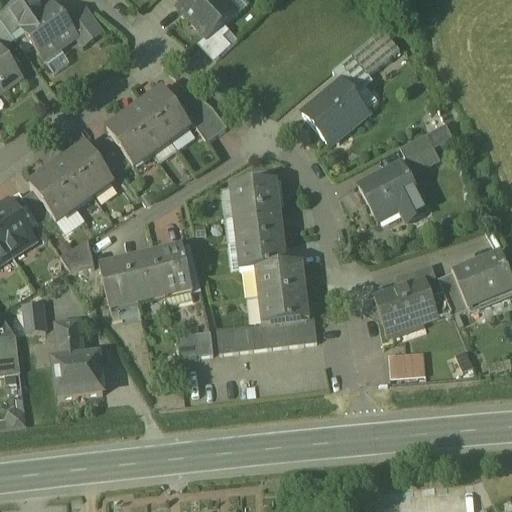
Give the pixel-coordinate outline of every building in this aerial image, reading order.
[(30,0),(27,0),(7,15),(16,27),(21,34),(44,18),(30,0)] [(223,0),(192,0),(179,12),(207,42),(222,28),(224,31),(236,20),(224,8),(227,5),(223,0)] [(247,12),(236,0),(223,0),(227,5),(224,8),(236,20),(237,22),(247,12)] [(44,18),(21,34),(25,39),(44,66),(45,66),(44,63),(54,55),(56,58),(60,55),(77,43),(78,42),(67,27),(54,10),(44,18)] [(16,27),(7,15),(0,19),(0,24),(7,34),(16,27)] [(102,39),(85,15),(67,27),(78,42),(77,43),(84,53),(102,39)] [(7,34),(0,24),(0,53),(2,57),(16,47),(15,46),(7,34)] [(16,27),(7,34),(15,46),(25,39),(21,34),(16,27)] [(383,37),(368,49),(384,69),(399,56),(383,37)] [(384,69),(368,49),(351,63),(363,77),(367,82),(384,69)] [(2,57),(0,53),(0,94),(1,94),(3,97),(21,84),(2,57)] [(60,55),(56,58),(54,55),(44,63),(45,66),(44,66),(52,77),(54,80),(70,69),(60,55)] [(363,77),(351,63),(333,78),(342,90),(343,89),(346,92),(363,77)] [(342,90),(317,111),(315,109),(303,119),(329,151),(351,132),(352,133),(365,122),(355,110),(359,107),(346,92),(343,89),(342,90)] [(213,115),(190,96),(172,108),(190,132),(193,130),(203,122),(213,115)] [(172,108),(164,97),(144,111),(171,148),(191,134),(190,132),(172,108)] [(171,148),(144,111),(127,123),(154,160),(171,148)] [(228,135),(213,115),(203,122),(217,142),(228,135)] [(217,142),(203,122),(193,130),(207,149),(217,142)] [(154,160),(127,123),(107,137),(111,142),(132,171),(134,174),(154,160)] [(426,140),(399,154),(407,169),(434,155),(426,140)] [(132,171),(111,142),(101,149),(116,171),(122,179),(132,171)] [(116,171),(101,149),(91,157),(106,178),(116,171)] [(91,157),(87,152),(67,166),(94,203),(114,189),(106,178),(91,157)] [(94,203),(67,166),(50,178),(76,215),(94,203)] [(401,170),(357,193),(374,226),(397,214),(406,231),(424,221),(417,208),(420,207),(401,170)] [(272,177),(248,179),(249,191),(273,188),(272,177)] [(50,178),(30,192),(54,225),(57,229),(76,215),(50,178)] [(249,191),(230,194),(230,195),(234,195),(237,222),(281,216),(278,188),(273,188),(249,191)] [(54,225),(33,197),(23,205),(22,205),(39,230),(41,234),(54,225)] [(39,230),(22,205),(23,205),(19,199),(9,206),(29,237),(39,230)] [(29,237),(9,206),(0,211),(0,243),(12,262),(35,247),(29,237)] [(281,216),(237,222),(241,249),(284,244),(281,216)] [(0,243),(0,269),(12,262),(0,243)] [(284,244),(241,249),(244,277),(303,270),(303,269),(287,271),(284,244)] [(88,247),(61,264),(71,279),(95,274),(88,247)] [(182,253),(155,259),(165,302),(191,296),(192,299),(193,299),(182,253)] [(155,259),(128,266),(138,308),(165,302),(155,259)] [(511,290),(499,259),(470,272),(468,269),(451,276),(452,279),(467,315),(468,318),(511,299),(511,290)] [(128,266),(100,272),(111,319),(139,312),(138,308),(128,266)] [(244,277),(240,278),(260,276),(263,303),(307,298),(303,270),(244,277)] [(411,291),(378,303),(390,337),(421,326),(422,330),(437,325),(426,291),(437,286),(431,271),(407,280),(411,291)] [(467,315),(452,279),(437,286),(452,322),(467,315)] [(307,298),(263,303),(266,331),(282,330),(298,328),(310,326),(307,298)] [(42,309),(23,311),(26,339),(45,336),(42,309)] [(310,326),(298,328),(301,351),(317,349),(315,326),(310,326)] [(298,328),(282,330),(285,352),(301,351),(298,328)] [(81,329),(56,332),(61,367),(55,367),(59,404),(103,399),(99,364),(85,365),(81,329)] [(266,331),(266,332),(269,354),(285,352),(282,330),(266,331)] [(266,332),(249,334),(252,356),(269,354),(266,332)] [(249,334),(233,335),(236,358),(252,356),(249,334)] [(233,335),(217,337),(220,360),(236,358),(233,335)] [(211,338),(195,340),(197,363),(214,361),(211,338)] [(195,340),(178,342),(181,365),(197,363),(195,340)] [(17,345),(2,346),(6,380),(20,379),(17,345)] [(425,357),(389,359),(391,384),(427,382),(425,357)]
